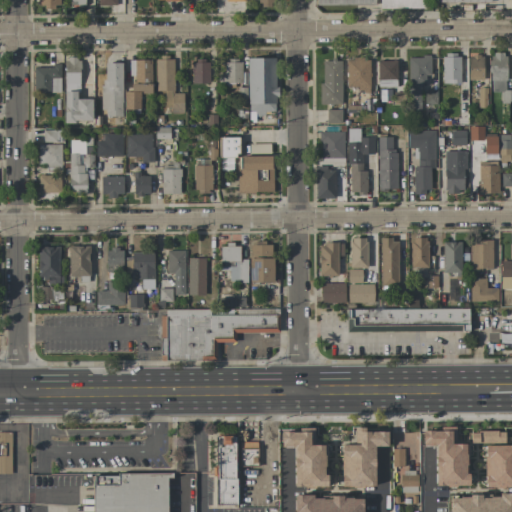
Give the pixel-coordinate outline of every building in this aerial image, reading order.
[(59,0),(36,0),(37,7),(60,8),(59,0)] [(425,8),(424,0),(379,0),(380,9),(425,8)] [(490,54),(491,92),(500,92),(500,102),(511,101),(511,90),(506,90),(505,53),(490,54)] [(460,55),(442,55),(442,84),(460,84),(460,55)] [(483,80),(483,55),(468,55),(468,80),(483,80)] [(173,57),(155,57),(155,91),(164,91),(164,111),(183,111),(183,93),(174,93),(173,57)] [(409,57),(408,110),(420,110),(421,84),(425,84),(425,75),(430,75),(431,57),(409,57)] [(64,58),(63,122),(92,122),(92,99),(79,99),(79,58),(64,58)] [(275,58),(247,58),(248,118),(276,117),(275,58)] [(370,59),(347,59),(346,87),(359,87),(359,92),(369,93),(370,59)] [(125,110),(140,110),(140,93),(151,94),(151,60),(129,60),(129,75),(133,75),(133,92),(125,92),(125,110)] [(209,60),(191,61),(192,84),(209,83),(209,60)] [(218,83),(242,83),(241,60),(224,61),(224,72),(218,73),(218,83)] [(396,60),(377,61),(378,86),(397,85),(396,60)] [(321,104),(341,105),(341,61),(321,61),(321,104)] [(102,116),(121,117),(122,63),(104,63),(102,116)] [(34,67),(34,93),(61,93),(60,66),(34,67)] [(486,107),(487,88),(478,88),(478,107),(486,107)] [(437,91),(425,91),(424,104),(437,105),(437,91)] [(326,110),(327,124),(341,123),(341,110),(326,110)] [(155,139),(169,139),(169,128),(155,128),(155,139)] [(43,142),(61,142),(61,130),(43,130),(43,142)] [(413,193),(430,193),(430,168),(435,168),(434,130),(408,131),(408,149),(417,149),(417,166),(413,166),(413,193)] [(465,131),(437,131),(437,144),(465,144),(465,131)] [(320,132),(320,159),(343,160),(343,132),(320,132)] [(122,157),(122,133),(102,133),(102,141),(96,141),(96,156),(122,157)] [(152,162),(153,134),(126,134),(126,157),(140,157),(140,162),(152,162)] [(509,135),(499,135),(500,161),(510,161),(509,135)] [(219,157),(239,157),(239,137),(219,138),(219,157)] [(349,194),(367,194),(366,170),(362,170),(362,155),(373,154),(373,137),(359,138),(359,140),(348,140),(349,194)] [(396,150),(392,150),(391,137),(377,137),(378,190),(397,189),(396,150)] [(70,193),(86,193),(85,167),(92,167),(91,141),(68,142),(70,193)] [(38,145),(38,167),(61,167),(61,144),(38,145)] [(250,154),(270,153),(270,144),(250,144),(250,154)] [(466,151),(444,151),(445,194),(463,194),(463,170),(466,170),(466,151)] [(272,193),(272,156),(238,156),(238,193),(272,193)] [(479,193),(498,193),(497,161),(478,161),(479,193)] [(122,164),(111,163),(110,174),(121,175),(122,164)] [(161,194),(180,194),(179,165),(161,165),(161,194)] [(194,190),(212,189),(211,165),(194,165),(194,190)] [(315,168),(316,199),(335,198),(334,168),(315,168)] [(501,187),(511,186),(511,173),(501,174),(501,187)] [(149,174),(134,175),(134,196),(149,195),(149,174)] [(60,193),(60,175),(38,175),(38,193),(60,193)] [(123,177),(101,177),(101,196),(122,196),(123,177)] [(349,268),(367,268),(367,239),(350,238),(349,268)] [(427,267),(427,238),(410,238),(411,268),(427,267)] [(398,285),(398,239),(380,239),(381,285),(398,285)] [(492,240),(469,241),(469,270),(492,270),(492,240)] [(443,272),(461,272),(461,242),(442,242),(443,272)] [(501,277),(501,261),(511,261),(511,243),(511,242),(511,288),(511,289),(511,277),(501,277)] [(272,282),(272,243),(250,243),(250,283),(272,282)] [(338,276),(337,256),(343,256),(343,243),(318,244),(319,276),(338,276)] [(247,260),(239,260),(239,245),(220,245),(220,270),(229,270),(228,283),(247,283),(247,260)] [(89,246),(68,246),(69,277),(89,276),(89,246)] [(59,247),(37,247),(38,277),(47,277),(47,284),(59,284),(59,247)] [(123,249),(106,249),(106,272),(123,272),(123,249)] [(185,251),(167,251),(166,273),(174,273),(173,295),(184,295),(185,251)] [(131,253),(132,271),(136,271),(136,280),(154,279),(153,252),(131,253)] [(204,296),(205,258),(188,258),(187,295),(204,296)] [(362,283),(361,269),(347,270),(348,283),(362,283)] [(497,288),(486,288),(486,279),(469,279),(470,302),(497,301),(497,288)] [(96,305),(123,304),(123,281),(107,281),(107,291),(95,291),(96,305)] [(344,283),(321,283),(321,303),(345,303),(344,283)] [(347,303),(373,303),(374,284),(348,284),(347,303)] [(171,301),(171,288),(159,289),(159,301),(171,301)] [(278,309),(220,309),(220,310),(160,310),(160,360),(216,359),(216,343),(235,342),(235,333),(279,333),(278,309)] [(469,331),(469,309),(346,309),(346,330),(419,330),(419,331),(469,331)] [(436,486),(468,485),(468,473),(465,473),(464,445),(456,445),(455,425),(439,426),(440,430),(422,431),(422,446),(435,446),(436,486)] [(293,485),(293,447),(280,447),(279,430),(296,430),(296,426),(314,426),(314,443),(327,443),(328,485),(293,485)] [(389,429),(389,447),(375,447),(375,484),(343,485),(342,445),(359,445),(359,429),(389,429)] [(471,433),(471,442),(504,442),(504,432),(497,431),(497,430),(477,430),(477,433),(471,433)] [(10,474),(0,474),(0,432),(11,432),(10,474)] [(235,436),(234,505),(215,505),(216,435),(235,436)] [(257,441),(257,465),(239,465),(238,442),(257,441)] [(484,445),(511,445),(511,487),(485,487),(484,445)] [(392,449),(403,449),(403,467),(391,467),(392,449)] [(403,471),(414,471),(414,474),(417,474),(417,486),(400,486),(400,475),(403,475),(403,471)] [(92,511),(92,474),(167,474),(167,511),(92,511)] [(511,511),(449,511),(449,498),(469,497),(469,494),(481,494),(481,497),(499,497),(499,494),(511,494),(511,511)] [(363,498),(363,511),(294,511),(294,495),(312,495),(312,499),(330,499),(330,496),(343,496),(343,498),(363,498)]
